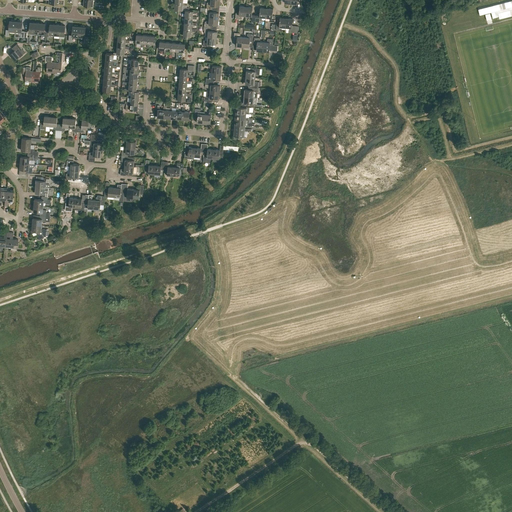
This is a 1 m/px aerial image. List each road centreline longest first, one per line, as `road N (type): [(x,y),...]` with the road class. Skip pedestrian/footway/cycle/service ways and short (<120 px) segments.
road 1 (track): [(384,511),(304,443),(196,511)]
road 2 (track): [(174,243),(0,300)]
road 3 (residential): [(160,130),(221,130),(229,62)]
